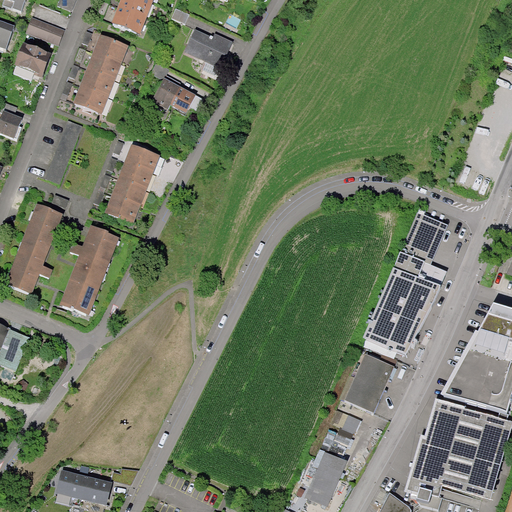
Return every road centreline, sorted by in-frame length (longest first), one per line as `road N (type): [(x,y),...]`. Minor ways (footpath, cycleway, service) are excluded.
road 1 (residential): [(489,220),(370,184),(330,193),(287,217),(134,511)]
road 2 (residential): [(282,0),(90,347)]
road 3 (residential): [(350,511),(425,373),(489,220)]
road 4 (residential): [(0,217),(86,0)]
road 5 (residential): [(0,469),(90,347)]
road 6 (unknown): [(374,467),(477,500),(488,511)]
